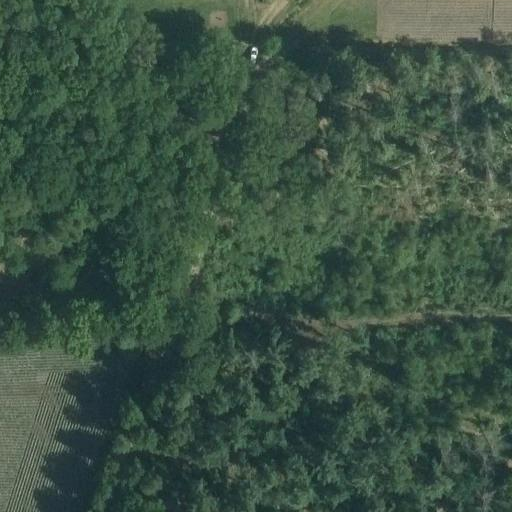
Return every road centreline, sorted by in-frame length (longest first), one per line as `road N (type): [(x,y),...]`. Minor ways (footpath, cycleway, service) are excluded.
road 1 (track): [(113,511),(217,147)]
road 2 (track): [(74,0),(209,124),(217,147)]
